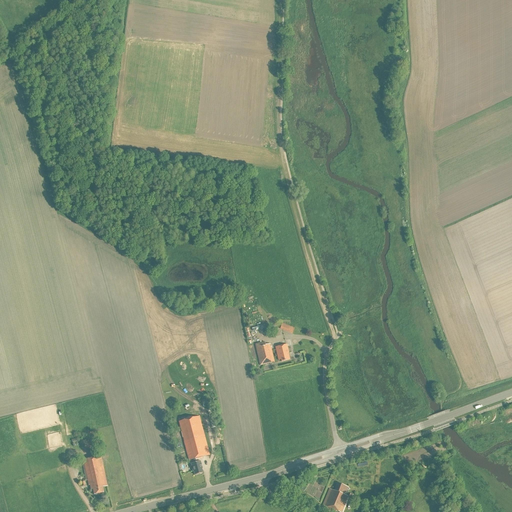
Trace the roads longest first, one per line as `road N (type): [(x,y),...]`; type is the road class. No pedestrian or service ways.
road 1 (primary): [(339,453),(511,394)]
road 2 (primary): [(128,511),(261,477)]
